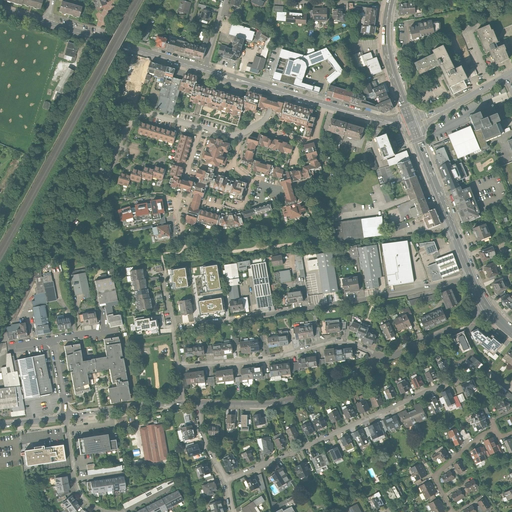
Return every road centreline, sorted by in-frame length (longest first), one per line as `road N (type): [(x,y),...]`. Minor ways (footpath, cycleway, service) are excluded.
road 1 (residential): [(440,335),(457,377),(224,481)]
road 2 (residential): [(470,277),(176,328)]
road 3 (residential): [(177,366),(272,358),(332,340),(387,358)]
road 4 (residential): [(387,358),(272,404),(199,404)]
road 5 (secondary): [(470,277),(411,123)]
road 6 (tertiary): [(47,23),(205,70)]
road 7 (residential): [(107,177),(135,117),(154,114),(201,128)]
road 8 (secondary): [(411,123),(387,55),(389,4)]
